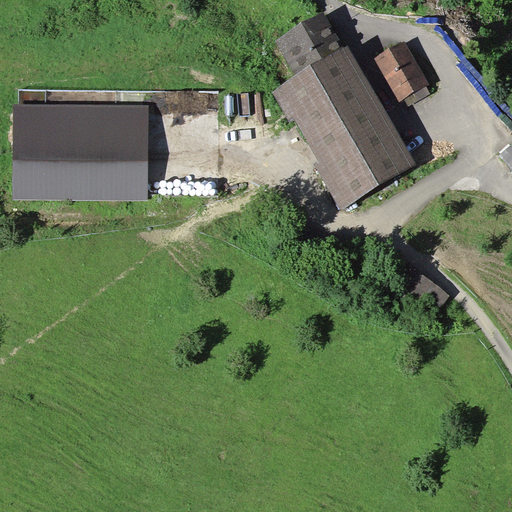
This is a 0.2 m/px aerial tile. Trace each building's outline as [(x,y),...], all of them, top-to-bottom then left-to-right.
[(343,46),(323,13),(277,40),(298,74),(271,90),(289,121),(294,119),(318,159),(313,162),(341,209),(418,162),(347,44),(343,46)] [(405,40),(375,58),(399,100),(405,97),(410,105),(432,92),(427,85),(430,84),(405,40)] [(149,202),(150,103),(15,102),(14,200),(149,202)] [(511,144),(500,155),(511,167),(511,144)] [(451,295),(409,261),(385,292),(428,325),(451,295)]
